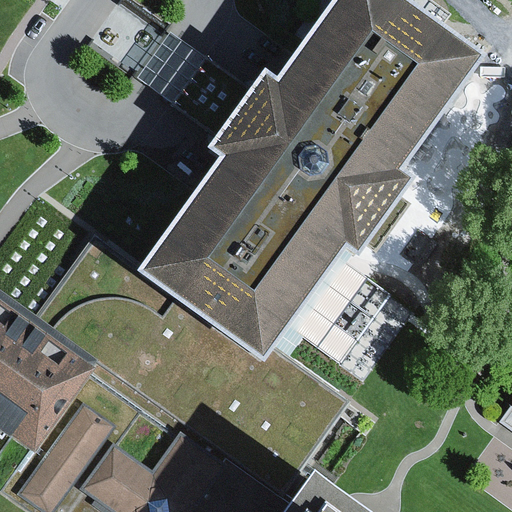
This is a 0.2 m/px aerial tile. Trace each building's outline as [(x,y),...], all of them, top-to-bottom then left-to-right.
[(421,25),(386,0),(329,0),(264,90),(253,81),(245,94),(229,116),(214,137),(196,161),(209,170),(135,266),(116,292),(158,323),(239,382),(269,343),(327,263),(344,276),(363,251),(398,203),(381,191),(475,64),(421,25)] [(170,106),(202,63),(168,37),(136,81),(170,106)] [(245,94),(202,63),(170,106),(214,137),(229,116),(245,94)] [(116,292),(135,266),(87,233),(21,331),(56,357),(68,365),(171,440),(219,473),(191,511),(281,511),(293,496),(302,469),(346,403),(269,343),(239,382),(158,323),(116,292)] [(0,316),(0,461),(68,365),(56,357),(21,331),(0,316)] [(511,402),(498,422),(511,431),(511,402)] [(85,407),(20,495),(43,511),(56,511),(117,430),(85,407)] [(143,480),(105,453),(72,499),(91,511),(191,511),(219,473),(171,440),(143,480)] [(315,511),(293,496),(281,511),(315,511)]
